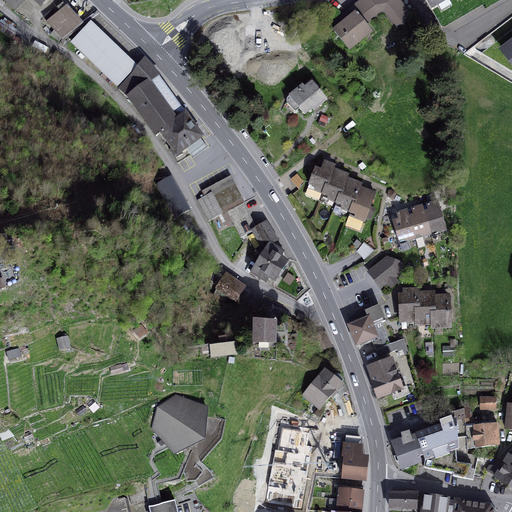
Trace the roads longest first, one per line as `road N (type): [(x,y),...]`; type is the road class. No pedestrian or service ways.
road 1 (residential): [(328,305),(306,312),(229,267),(169,160),(114,92),(0,7)]
road 2 (primary): [(328,305),(266,190),(154,51)]
road 3 (primary): [(378,476),(373,426),(328,305)]
road 4 (residential): [(511,504),(378,476)]
